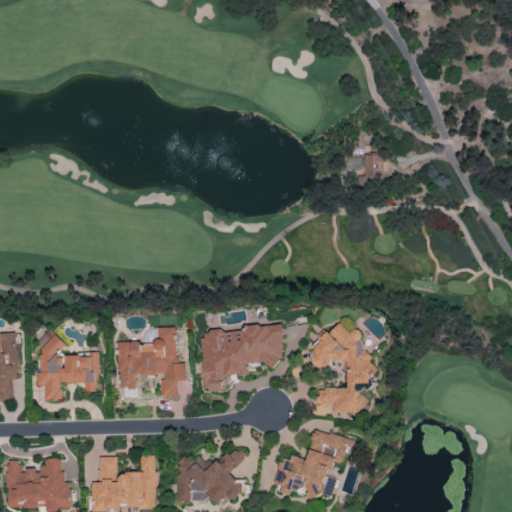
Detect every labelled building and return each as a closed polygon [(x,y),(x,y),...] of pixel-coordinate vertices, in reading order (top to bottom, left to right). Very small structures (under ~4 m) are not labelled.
[(382,155),(364,154),(364,177),(381,177),(382,155)] [(346,387),(325,388),(320,390),(315,397),(315,404),(332,403),(332,413),(360,412),(368,399),(357,392),(354,392),(353,383),(367,382),(377,367),(370,363),(370,359),(360,339),(360,335),(354,323),(343,323),(325,332),(312,354),(312,368),(325,368),(330,360),(343,360),(343,367),(346,374),(346,387)] [(280,325),(201,329),(204,390),(221,389),(220,376),(249,375),(248,364),(281,362),(280,325)] [(117,344),(120,389),(137,388),(136,376),(161,374),(162,397),(178,396),(177,381),(185,380),(184,362),(176,362),(174,326),(157,327),(158,341),(117,344)] [(16,331),(0,331),(0,399),(12,400),(12,379),(18,379),(16,331)] [(97,353),(63,354),(63,336),(41,336),(41,371),(36,371),(36,385),(45,385),(45,399),(61,399),(61,382),(85,382),(85,391),(98,391),(97,353)] [(307,458),(290,455),(289,461),(280,459),(274,490),(290,493),(291,489),(309,492),(308,494),(323,497),(329,468),(332,469),(334,461),(342,463),(345,446),(353,447),(354,438),(313,429),(307,458)] [(175,502),(190,503),(193,500),(204,500),(208,496),(217,504),(222,498),(235,499),(243,490),(243,479),(236,479),(230,474),(247,455),(243,451),(228,450),(219,461),(214,461),(205,471),(201,466),(202,450),(192,460),(189,457),(184,457),(178,464),(175,502)] [(154,511),(152,454),(140,455),(140,472),(117,473),(116,456),(98,457),(99,482),(91,482),(92,511),(104,511),(105,509),(120,508),(120,506),(138,505),(137,511),(154,511)] [(7,507),(45,507),(45,510),(71,509),(70,481),(64,482),(64,471),(61,471),(61,458),(40,458),(41,468),(21,468),(21,460),(6,460),(7,507)]
